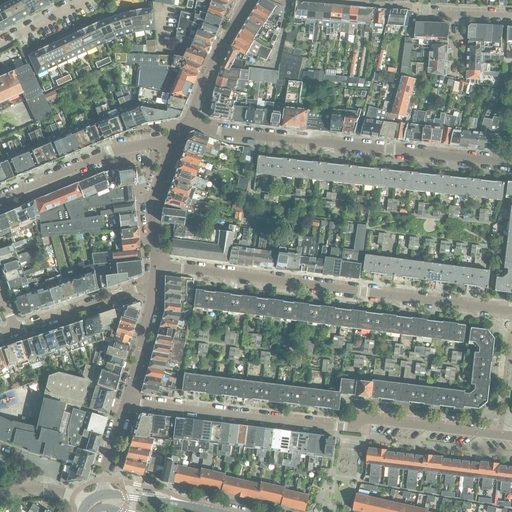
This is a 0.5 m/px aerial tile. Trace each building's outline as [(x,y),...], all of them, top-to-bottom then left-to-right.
[(29,14),(21,0),(12,0),(10,1),(20,20),(29,15),(29,14)] [(39,9),(33,0),(21,0),(29,14),(29,15),(29,16),(40,10),(39,9)] [(33,0),(39,9),(48,4),(46,0),(33,0)] [(227,3),(219,0),(210,0),(209,0),(196,0),(196,1),(201,2),(225,11),(227,3)] [(261,0),(258,5),(282,19),(283,7),(267,0),(265,0),(266,0),(265,0),(261,0)] [(10,1),(0,7),(11,25),(20,20),(10,1)] [(225,11),(201,2),(196,1),(195,8),(206,12),(222,18),(225,11)] [(307,20),(309,3),(297,2),(295,23),(302,23),(302,21),(307,21),(307,20)] [(314,35),(317,4),(309,3),(307,20),(312,20),(310,34),(314,35)] [(325,4),(317,4),(314,35),(312,43),(316,44),(318,27),(323,27),(323,21),(325,4)] [(333,5),(325,4),(323,21),(327,22),(326,34),(330,34),(333,5)] [(282,19),(258,5),(254,12),(276,26),(279,21),(282,22),(282,20),(282,19)] [(341,32),(343,6),(333,5),(330,34),(334,35),(334,32),(341,32)] [(0,7),(0,6),(0,28),(1,30),(11,25),(0,7)] [(349,33),(352,7),(343,6),(341,32),(341,33),(349,33)] [(352,7),(349,33),(349,35),(353,35),(354,29),(357,29),(359,7),(352,7)] [(359,7),(357,29),(357,31),(361,31),(361,37),(364,38),(368,8),(359,7)] [(193,18),(202,21),(219,27),(222,18),(206,12),(195,8),(193,14),(193,18)] [(375,9),(368,8),(364,38),(368,38),(370,25),(373,25),(375,9)] [(141,10),(141,9),(129,12),(129,13),(129,12),(134,33),(143,31),(144,31),(141,10)] [(152,9),(141,10),(144,31),(154,30),(153,9),(152,9)] [(375,9),(373,25),(373,28),(378,29),(378,25),(384,25),(385,16),(385,10),(375,9)] [(403,27),(407,10),(391,9),(390,16),(388,25),(394,26),(403,27)] [(407,10),(403,27),(403,32),(401,32),(401,36),(405,36),(406,32),(407,26),(411,11),(407,10)] [(193,18),(193,14),(180,11),(180,12),(181,12),(176,35),(188,37),(191,27),(197,29),(199,30),(202,21),(193,18)] [(129,12),(129,13),(118,16),(124,36),(133,33),(134,33),(129,12)] [(276,26),(254,12),(249,19),(263,27),(265,24),(272,28),(271,29),(273,29),(273,28),(279,32),(281,28),(276,26)] [(124,36),(118,16),(108,20),(115,39),(124,36)] [(249,19),(245,25),(260,35),(261,35),(263,32),(267,34),(269,30),(263,27),(249,19)] [(108,20),(97,24),(106,43),(115,39),(108,20)] [(219,27),(202,21),(199,30),(215,36),(219,27)] [(424,45),(425,23),(416,22),(414,39),(419,40),(419,45),(424,45)] [(97,23),(86,27),(96,47),(106,43),(97,24),(97,23)] [(432,41),(433,23),(425,23),(424,45),(430,45),(430,44),(432,45),(432,41)] [(440,45),(441,24),(433,23),(432,41),(436,41),(436,45),(440,45)] [(441,24),(440,45),(448,45),(448,41),(449,26),(447,24),(441,24)] [(260,35),(245,25),(241,32),(271,52),(272,50),(273,47),(258,38),(260,35)] [(477,47),(478,25),(472,25),(470,27),(469,27),(468,46),(477,47)] [(485,47),(486,26),(478,25),(477,47),(485,47)] [(493,47),(494,26),(486,26),(485,47),(493,47)] [(504,27),(504,26),(494,26),(493,47),(496,47),(501,47),(502,43),(503,27),(504,27)] [(96,47),(86,27),(76,32),(77,33),(86,52),(96,47)] [(188,37),(193,40),(192,42),(209,48),(215,36),(199,30),(197,29),(191,27),(188,37)] [(298,37),(299,32),(289,29),(288,29),(287,35),(297,38),(298,37)] [(271,52),(241,32),(236,40),(267,58),(271,52)] [(77,33),(67,37),(76,56),(86,52),(77,33)] [(296,44),(297,38),(287,35),(285,41),(296,44)] [(76,56),(67,37),(58,42),(66,61),(76,56)] [(187,42),(191,44),(189,49),(186,49),(185,50),(186,50),(186,49),(196,52),(205,55),(206,56),(209,48),(192,42),(193,40),(188,37),(187,42)] [(405,38),(404,43),(400,75),(403,75),(409,77),(411,66),(411,63),(411,58),(412,52),(413,47),(414,39),(405,38)] [(267,58),(236,40),(232,47),(240,51),(239,52),(245,55),(252,58),(252,57),(253,57),(254,56),(266,61),(267,58)] [(295,49),(296,44),(285,41),(284,47),(295,49)] [(58,42),(48,47),(57,66),(66,61),(58,42)] [(424,48),(424,52),(448,53),(448,45),(440,45),(436,45),(432,45),(430,44),(430,45),(430,48),(424,48)] [(121,54),(118,45),(113,47),(116,54),(121,54)] [(48,47),(48,46),(37,51),(38,51),(47,70),(57,66),(48,47)] [(485,51),(485,47),(477,47),(468,46),(468,54),(501,56),(501,53),(502,48),(501,48),(501,47),(496,47),(496,51),(490,51),(485,51)] [(240,51),(232,47),(227,57),(235,60),(236,58),(242,61),(245,55),(239,52),(240,51)] [(293,55),(295,49),(284,47),(283,53),(293,55)] [(196,52),(186,49),(186,50),(185,50),(182,58),(202,66),(203,62),(206,56),(205,55),(196,52)] [(382,50),(377,71),(380,72),(386,51),(382,50)] [(38,51),(28,56),(37,75),(47,70),(38,51)] [(448,53),(424,52),(423,56),(429,57),(429,60),(447,61),(448,53)] [(303,57),(293,55),(283,53),(281,58),(293,61),(302,63),(303,57)] [(202,66),(182,58),(173,56),(114,54),(115,63),(120,62),(138,64),(170,67),(179,68),(198,75),(202,66)] [(484,60),(499,60),(500,60),(501,56),(468,54),(467,63),(484,64),(484,60)] [(109,57),(102,60),(104,65),(111,62),(109,57)] [(235,60),(227,57),(222,67),(222,68),(230,70),(231,68),(232,66),(245,68),(246,61),(242,61),(236,58),(235,60)] [(306,58),(303,57),(302,63),(298,82),(303,83),(312,84),(313,81),(315,73),(303,72),(306,58)] [(292,67),(293,61),(281,58),(280,64),(292,67)] [(104,65),(102,60),(95,63),(97,68),(104,65)] [(429,63),(423,63),(423,68),(447,69),(447,61),(429,60),(429,63)] [(298,82),(302,63),(293,61),(292,67),(280,64),(279,70),(279,71),(278,80),(290,81),(298,82)] [(423,63),(411,63),(411,66),(416,66),(416,75),(422,76),(422,72),(423,72),(429,73),(447,77),(447,69),(423,68),(423,63)] [(484,64),(467,63),(467,71),(489,72),(490,64),(484,64)] [(0,76),(0,102),(22,93),(36,122),(52,115),(46,102),(43,96),(28,64),(0,76)] [(170,67),(138,64),(136,88),(139,88),(187,98),(193,85),(195,82),(190,80),(189,82),(171,76),(169,75),(170,67)] [(89,66),(82,69),(84,74),(91,71),(89,66)] [(179,68),(170,67),(169,75),(171,76),(189,82),(190,80),(195,82),(197,76),(198,75),(179,68)] [(230,70),(222,68),(218,77),(219,78),(248,81),(249,70),(231,68),(230,70)] [(249,68),(249,70),(248,81),(249,81),(256,82),(259,82),(261,69),(249,68)] [(84,74),(82,69),(75,72),(78,77),(84,74)] [(324,82),(325,75),(325,72),(315,71),(315,73),(313,81),(324,82)] [(493,72),(489,72),(467,71),(466,78),(467,78),(467,81),(469,82),(475,84),(480,85),(480,79),(483,79),(484,76),(499,77),(499,72),(493,72)] [(384,75),(375,73),(373,81),(383,82),(384,75)] [(393,82),(395,76),(387,73),(385,80),(393,82)] [(69,75),(62,78),(65,83),(72,80),(69,75)] [(334,82),(335,76),(325,75),(324,82),(326,82),(326,84),(334,84),(334,82)] [(409,77),(403,75),(401,83),(418,88),(420,81),(409,77)] [(437,75),(435,87),(441,88),(443,77),(437,75)] [(357,85),(358,78),(354,77),(350,77),(349,84),(349,86),(357,87),(357,85)] [(65,83),(62,78),(56,81),(58,86),(65,83)] [(249,81),(248,81),(219,78),(217,87),(248,95),(249,81)] [(277,80),(277,84),(276,91),(281,91),(281,87),(288,88),(290,81),(278,80),(277,80)] [(468,85),(469,82),(467,81),(461,80),(460,82),(459,91),(463,92),(464,84),(468,85)] [(290,81),(288,88),(282,127),(331,132),(333,113),(306,110),(301,100),(301,99),(300,99),(303,83),(298,82),(290,81)] [(418,88),(401,83),(399,91),(416,96),(418,88)] [(49,84),(42,87),(45,92),(52,89),(49,84)] [(123,97),(129,95),(126,86),(120,89),(121,91),(123,97)] [(247,99),(248,95),(217,87),(214,97),(213,101),(225,104),(226,100),(235,101),(247,103),(247,99)] [(139,88),(137,96),(183,109),(187,98),(139,88)] [(511,97),(511,92),(511,90),(502,88),(501,95),(511,97)] [(55,91),(43,96),(46,102),(57,97),(55,91)] [(416,96),(399,91),(397,99),(414,103),(416,96)] [(129,95),(123,97),(136,128),(147,123),(138,101),(132,103),(129,95)] [(179,117),(183,109),(137,96),(137,98),(138,101),(147,123),(165,120),(165,121),(176,119),(179,117)] [(120,108),(115,110),(124,132),(136,128),(123,97),(118,100),(120,108)] [(258,97),(258,101),(254,123),(262,124),(266,102),(262,101),(262,97),(258,97)] [(248,108),(246,122),(254,123),(258,101),(254,100),(247,99),(247,103),(246,107),(248,108)] [(397,99),(395,106),(412,111),(414,103),(397,99)] [(232,120),(235,101),(226,100),(225,104),(213,101),(211,117),(232,120)] [(247,103),(235,101),(232,120),(246,122),(248,108),(246,107),(247,103)] [(379,121),(375,121),(372,136),(380,137),(387,112),(387,109),(389,102),(385,101),(383,110),(382,110),(379,121)] [(266,102),(262,124),(271,126),(274,103),(266,102)] [(283,104),(274,103),(271,126),(279,127),(283,104)] [(106,104),(100,106),(113,137),(124,132),(115,110),(110,112),(106,104)] [(100,106),(96,107),(95,108),(98,116),(92,118),(102,141),(113,137),(100,106)] [(412,111),(395,106),(393,114),(399,115),(403,116),(407,117),(410,118),(412,111)] [(372,136),(375,121),(371,120),(374,107),(369,107),(369,111),(366,119),(362,135),(372,136)] [(358,111),(345,110),(343,133),(355,134),(358,122),(362,109),(359,108),(358,111)] [(333,109),(333,113),(331,132),(343,133),(345,110),(333,109)] [(414,141),(417,119),(417,116),(419,110),(415,109),(412,124),(408,123),(407,123),(404,140),(414,141)] [(83,112),(82,112),(78,114),(90,146),(102,141),(92,118),(87,120),(84,112),(83,112)] [(394,139),(399,115),(393,114),(387,112),(380,137),(394,139)] [(421,116),(421,119),(417,119),(414,141),(422,142),(426,114),(423,113),(421,116)] [(440,144),(444,113),(439,113),(439,119),(434,119),(433,127),(431,144),(440,144)] [(444,113),(440,144),(451,146),(457,117),(444,113)] [(55,123),(64,120),(63,117),(60,118),(58,114),(52,116),(53,119),(55,123)] [(90,146),(78,114),(73,116),(72,116),(75,125),(70,127),(79,150),(90,146)] [(430,120),(431,115),(426,114),(422,142),(431,144),(433,127),(428,126),(429,120),(430,120)] [(407,123),(408,123),(410,118),(407,117),(406,124),(401,123),(403,116),(399,115),(394,139),(404,141),(404,140),(407,123)] [(460,147),(463,130),(458,130),(461,118),(457,117),(451,146),(460,147)] [(463,130),(460,147),(469,147),(475,118),(470,118),(468,131),(463,130)] [(479,148),(481,133),(476,132),(478,119),(475,118),(469,147),(479,148)] [(482,127),(481,133),(479,148),(487,149),(488,144),(492,121),(485,119),(482,127)] [(493,121),(492,121),(488,144),(487,149),(496,150),(499,134),(494,134),(496,124),(498,124),(499,120),(494,119),(493,121)] [(64,120),(55,123),(64,144),(68,155),(79,150),(70,127),(67,129),(64,120)] [(53,134),(48,136),(58,159),(68,155),(64,144),(55,123),(50,125),(49,125),(53,134)] [(39,129),(34,132),(47,163),(58,159),(48,136),(43,138),(39,129)] [(47,163),(34,132),(28,134),(31,143),(27,145),(37,168),(47,163)] [(216,143),(217,140),(208,137),(193,132),(190,133),(187,140),(218,150),(228,151),(228,146),(219,144),(216,143)] [(37,168),(27,145),(22,147),(18,138),(12,140),(26,172),(37,168)] [(26,172),(12,140),(7,142),(10,151),(6,153),(8,158),(14,177),(26,172)] [(218,150),(187,140),(183,151),(201,157),(203,151),(216,155),(218,150)] [(242,155),(243,155),(253,157),(254,150),(252,148),(243,147),(242,155)] [(183,151),(180,160),(205,169),(206,165),(199,162),(201,157),(183,151)] [(2,161),(0,154),(0,168),(5,181),(14,177),(8,158),(2,161)] [(253,157),(243,155),(241,164),(251,166),(253,157)] [(271,175),(273,158),(257,156),(257,157),(255,173),(271,175)] [(273,158),(271,175),(286,177),(288,160),(273,158)] [(180,160),(177,170),(194,176),(196,170),(198,171),(197,172),(204,175),(203,176),(211,177),(213,172),(205,169),(180,160)] [(304,161),(288,160),(286,177),(302,179),(304,161)] [(304,161),(302,179),(317,180),(319,163),(304,161)] [(334,164),(319,163),(317,180),(332,182),(334,164)] [(349,166),(334,164),(332,182),(348,183),(349,166)] [(349,166),(348,183),(363,185),(365,168),(349,166)] [(103,172),(78,183),(84,198),(117,187),(120,186),(132,185),(135,185),(137,183),(136,177),(138,176),(140,174),(139,168),(137,167),(110,170),(103,172)] [(365,168),(363,185),(378,187),(380,169),(365,168)] [(380,169),(378,187),(394,188),(395,171),(380,169)] [(194,176),(177,170),(173,181),(195,188),(197,182),(206,185),(207,181),(194,176)] [(395,171),(394,188),(409,190),(411,173),(395,171)] [(411,173),(409,190),(425,192),(426,174),(411,173)] [(442,176),(426,174),(425,192),(440,193),(442,176)] [(457,178),(442,176),(440,193),(455,195),(457,178)] [(472,179),(457,178),(455,195),(470,196),(472,179)] [(239,179),(237,187),(245,189),(247,180),(239,179)] [(472,179),(470,196),(485,198),(487,181),(472,179)] [(206,192),(203,191),(195,188),(173,181),(169,192),(191,200),(193,194),(205,198),(206,192)] [(487,181),(485,198),(501,200),(503,182),(487,181)] [(84,198),(78,183),(35,201),(38,215),(41,232),(42,237),(100,231),(99,228),(102,227),(101,215),(84,218),(82,208),(80,200),(84,198)] [(117,187),(84,198),(80,200),(82,208),(112,204),(134,201),(132,185),(120,186),(117,187)] [(191,200),(169,192),(164,204),(174,207),(173,209),(193,212),(199,214),(203,203),(191,200)] [(35,201),(24,205),(29,223),(34,222),(37,233),(41,232),(38,215),(35,201)] [(135,211),(134,201),(112,204),(113,209),(108,209),(108,210),(100,211),(101,215),(118,213),(135,211)] [(241,209),(243,204),(233,201),(231,209),(236,211),(241,212),(241,209)] [(24,205),(14,209),(20,227),(22,231),(31,227),(29,223),(24,205)] [(20,227),(14,209),(4,213),(13,237),(17,235),(14,230),(20,227)] [(193,213),(193,212),(173,209),(173,210),(163,209),(161,222),(174,224),(183,225),(184,220),(186,219),(186,217),(192,217),(193,213)] [(135,211),(118,213),(119,219),(113,220),(114,224),(110,224),(110,227),(120,226),(120,229),(137,227),(135,211)] [(13,237),(4,213),(0,215),(0,232),(1,235),(6,233),(8,239),(13,237)] [(284,216),(284,223),(295,225),(296,218),(284,216)] [(236,233),(234,232),(236,226),(229,225),(228,232),(211,230),(210,239),(184,235),(185,231),(193,231),(194,226),(183,225),(174,224),(170,255),(227,262),(228,262),(232,243),(233,237),(235,238),(236,233)] [(137,227),(120,229),(113,230),(114,237),(110,237),(111,241),(115,241),(138,238),(137,227)] [(248,237),(248,232),(249,230),(248,230),(244,229),(242,241),(239,241),(238,244),(235,263),(243,264),(248,237)] [(252,265),(254,249),(250,249),(251,238),(248,237),(243,264),(252,265)] [(139,249),(138,238),(115,241),(116,251),(139,249)] [(25,239),(5,246),(0,247),(0,256),(16,252),(14,248),(27,243),(25,239)] [(287,258),(285,269),(297,271),(303,241),(299,240),(298,249),(288,248),(287,258)] [(303,240),(303,241),(297,271),(306,272),(309,250),(311,242),(303,240)] [(252,265),(259,266),(262,243),(259,242),(257,250),(254,249),(252,265)] [(275,268),(278,253),(279,243),(275,242),(273,252),(269,252),(267,267),(275,268)] [(309,250),(306,272),(314,273),(316,258),(313,257),(315,242),(311,242),(309,250)] [(235,263),(238,244),(232,243),(228,262),(235,263)] [(267,267),(269,252),(265,251),(266,243),(262,243),(259,266),(267,267)] [(330,275),(336,245),(331,244),(329,257),(325,257),(322,274),(330,275)] [(339,276),(341,260),(336,259),(339,246),(336,245),(330,275),(339,276)] [(322,274),(325,257),(326,246),(321,246),(320,258),(316,258),(314,273),(322,274)] [(139,249),(116,251),(92,253),(93,265),(98,264),(107,264),(108,264),(140,259),(139,249)] [(343,249),(341,260),(339,276),(348,277),(352,250),(343,249)] [(352,250),(348,277),(358,279),(362,252),(352,250)] [(16,252),(0,256),(0,263),(1,265),(24,258),(34,254),(32,251),(17,255),(16,252)] [(511,252),(505,252),(503,268),(505,268),(511,269),(511,252)] [(285,269),(287,258),(282,258),(282,253),(278,253),(275,268),(285,269)] [(35,258),(34,254),(24,258),(1,265),(4,273),(22,267),(20,263),(35,258)] [(378,274),(380,256),(364,254),(362,272),(378,274)] [(380,256),(378,274),(393,276),(395,258),(380,256)] [(395,258),(393,276),(408,278),(411,260),(395,258)] [(141,267),(140,259),(108,264),(109,271),(141,267)] [(426,262),(411,260),(408,278),(424,280),(426,262)] [(82,261),(77,263),(80,272),(86,294),(97,290),(96,284),(95,270),(93,265),(84,268),(82,261)] [(442,264),(426,262),(424,280),(440,282),(442,264)] [(457,266),(442,264),(440,282),(455,284),(457,266)] [(22,267),(4,273),(6,281),(25,275),(40,270),(38,266),(23,271),(22,267)] [(473,268),(457,266),(455,284),(471,286),(473,268)] [(141,267),(109,271),(109,274),(101,275),(102,288),(140,275),(142,273),(141,267)] [(473,268),(471,286),(487,288),(489,271),(473,268)] [(511,269),(505,268),(504,273),(501,275),(492,274),(490,288),(494,288),(494,290),(510,292),(511,291),(511,269)] [(73,275),(72,270),(67,272),(69,277),(76,297),(86,294),(80,272),(73,275)] [(26,279),(25,275),(6,281),(10,290),(21,286),(28,283),(32,282),(32,279),(31,277),(26,279)] [(60,275),(56,276),(64,301),(76,297),(69,277),(62,279),(60,275)] [(64,301),(56,276),(44,281),(44,282),(53,305),(64,301)] [(165,276),(165,285),(186,287),(187,282),(193,282),(194,279),(180,277),(180,278),(165,276)] [(32,279),(32,282),(36,291),(42,309),(53,305),(44,282),(38,285),(36,278),(32,279)] [(28,283),(21,286),(31,313),(42,309),(36,291),(31,292),(28,283)] [(186,294),(186,287),(165,285),(164,293),(192,296),(192,289),(190,289),(189,294),(186,294)] [(21,286),(10,290),(19,315),(22,316),(31,313),(21,286)] [(207,309),(209,291),(195,290),(193,307),(207,309)] [(222,293),(209,291),(207,309),(220,310),(222,293)] [(179,303),(179,298),(183,298),(183,303),(186,303),(186,297),(191,297),(192,296),(164,293),(164,302),(179,303)] [(235,295),(222,293),(220,310),(233,312),(235,295)] [(248,296),(235,295),(233,312),(246,314),(248,296)] [(261,298),(248,296),(246,314),(259,316),(261,298)] [(274,300),(261,298),(259,316),(272,317),(274,300)] [(288,302),(274,300),(272,317),(286,319),(288,302)] [(119,308),(119,310),(123,310),(123,309),(139,314),(141,303),(139,301),(119,308)] [(183,312),(183,305),(190,305),(191,305),(191,303),(186,303),(183,303),(179,303),(164,302),(164,310),(183,312)] [(288,302),(286,319),(299,321),(301,303),(288,302)] [(314,305),(301,303),(299,321),(311,322),(314,305)] [(314,305),(311,322),(326,324),(328,307),(314,305)] [(342,309),(328,307),(326,324),(340,326),(342,309)] [(119,310),(119,308),(118,312),(115,312),(116,317),(117,315),(120,317),(136,321),(139,314),(123,309),(123,310),(119,310)] [(114,309),(99,315),(102,330),(108,329),(107,324),(111,323),(110,321),(112,320),(112,318),(116,317),(115,312),(114,309)] [(342,309),(340,326),(355,328),(358,311),(342,309)] [(184,312),(183,312),(164,310),(164,311),(162,318),(182,321),(183,319),(184,312)] [(358,311),(355,328),(370,330),(373,313),(358,311)] [(373,313),(370,330),(386,332),(388,315),(373,313)] [(102,332),(102,330),(99,315),(91,317),(94,335),(96,342),(104,339),(103,336),(102,332)] [(403,317),(388,315),(386,332),(401,334),(403,317)] [(91,317),(83,320),(88,345),(96,342),(94,335),(91,317)] [(120,317),(119,321),(118,324),(134,329),(136,321),(120,317)] [(403,317),(401,334),(416,336),(419,319),(403,317)] [(181,326),(182,322),(183,321),(182,321),(162,318),(159,327),(175,329),(176,324),(181,326)] [(419,319),(416,336),(432,338),(434,321),(419,319)] [(88,345),(83,320),(73,323),(81,348),(88,346),(88,345)] [(434,321),(432,338),(447,340),(449,323),(434,321)] [(81,348),(73,323),(62,327),(69,348),(75,346),(76,349),(81,348)] [(449,323),(447,340),(462,342),(464,327),(465,327),(464,326),(464,325),(449,323)] [(134,329),(118,324),(116,332),(131,337),(134,329)] [(69,348),(62,327),(52,330),(60,355),(70,351),(69,348)] [(175,329),(159,327),(157,335),(180,338),(182,331),(175,329)] [(493,338),(486,329),(470,327),(468,341),(474,342),(478,348),(478,352),(491,354),(493,338)] [(116,332),(112,330),(108,329),(105,337),(109,338),(129,344),(131,337),(116,332)] [(52,330),(42,334),(49,355),(55,353),(56,356),(60,355),(52,330)] [(42,334),(31,337),(39,362),(44,361),(43,357),(49,355),(42,334)] [(183,341),(184,339),(180,338),(157,335),(155,343),(182,349),(184,341),(183,341)] [(129,344),(109,338),(105,337),(103,336),(104,339),(103,341),(112,344),(111,347),(120,350),(127,352),(129,344)] [(31,337),(21,341),(29,365),(39,362),(31,337)] [(29,365),(21,341),(11,344),(19,368),(29,365)] [(180,358),(182,349),(155,343),(152,351),(180,358)] [(19,368),(11,344),(1,348),(9,372),(14,370),(15,373),(20,371),(19,368)] [(120,350),(111,347),(107,346),(102,345),(100,352),(109,355),(120,358),(124,360),(127,352),(120,350)] [(424,357),(425,348),(415,346),(414,349),(414,353),(413,358),(418,359),(418,356),(424,357)] [(0,374),(9,372),(1,348),(0,347),(0,374)] [(179,365),(180,358),(152,351),(150,360),(179,367),(179,365)] [(460,364),(461,352),(452,351),(450,363),(460,364)] [(124,360),(120,358),(109,355),(108,359),(102,357),(103,353),(100,352),(97,360),(122,367),(124,360)] [(474,352),(472,368),(489,370),(491,355),(491,354),(478,352),(474,352)] [(122,367),(97,360),(96,364),(98,365),(105,367),(104,370),(120,375),(122,367)] [(150,360),(148,368),(163,371),(164,366),(178,370),(179,367),(150,360)] [(91,383),(95,367),(91,366),(86,364),(85,366),(82,378),(88,380),(88,382),(91,383)] [(161,376),(163,371),(148,368),(145,376),(168,381),(169,381),(167,380),(168,377),(161,376)] [(489,370),(472,368),(470,384),(474,385),(488,386),(488,384),(489,370)] [(120,375),(104,370),(101,369),(96,384),(115,390),(120,375)] [(67,429),(70,416),(62,414),(64,405),(67,403),(81,406),(82,402),(83,398),(86,386),(88,382),(88,380),(82,378),(58,372),(48,376),(36,426),(32,425),(21,423),(14,421),(12,421),(11,423),(0,418),(0,438),(5,441),(6,438),(14,441),(13,443),(29,447),(28,450),(64,459),(65,460),(66,454),(68,445),(67,429)] [(197,392),(199,375),(183,373),(181,390),(197,392)] [(341,374),(338,392),(338,393),(339,393),(354,395),(356,380),(348,379),(348,375),(341,374)] [(214,377),(199,375),(197,392),(212,394),(214,377)] [(166,389),(168,381),(145,376),(143,384),(159,387),(161,387),(166,389)] [(214,377),(212,394),(228,396),(230,378),(214,377)] [(230,378),(228,396),(244,398),(246,380),(230,378)] [(261,382),(246,380),(244,398),(259,399),(261,382)] [(369,397),(371,382),(356,380),(354,395),(369,397)] [(385,399),(387,381),(371,380),(371,382),(369,397),(385,399)] [(403,383),(387,381),(385,399),(400,401),(403,383)] [(112,398),(115,390),(96,384),(91,383),(88,382),(86,386),(95,389),(93,392),(112,398)] [(261,382),(259,399),(275,401),(277,384),(261,382)] [(418,385),(403,383),(400,401),(416,403),(418,385)] [(159,387),(143,384),(141,392),(156,395),(157,390),(168,393),(167,397),(172,397),(174,391),(167,389),(166,389),(161,387),(159,387)] [(292,386),(277,384),(275,401),(290,403),(292,386)] [(418,385),(416,403),(432,404),(434,387),(418,385)] [(464,392),(462,406),(478,408),(486,401),(488,386),(474,385),(473,389),(469,393),(464,392)] [(292,386),(290,403),(306,405),(308,388),(292,386)] [(449,389),(434,387),(432,404),(447,406),(449,389)] [(323,390),(308,388),(306,405),(321,407),(323,390)] [(463,391),(449,389),(447,406),(461,408),(462,406),(464,392),(464,390),(463,390),(463,391)] [(337,409),(339,393),(338,393),(338,392),(323,390),(321,407),(337,409)] [(110,406),(112,398),(93,392),(91,400),(110,406)] [(107,414),(110,406),(91,400),(83,398),(82,402),(84,402),(82,407),(88,408),(98,411),(107,414)] [(95,454),(106,417),(97,414),(91,413),(91,414),(73,408),(70,416),(67,429),(67,435),(68,445),(95,454)] [(172,440),(175,418),(141,413),(138,415),(132,435),(170,440),(172,440)] [(181,450),(185,418),(175,417),(175,418),(172,440),(170,440),(169,447),(168,449),(176,450),(180,451),(181,450)] [(189,451),(194,419),(185,418),(181,450),(184,451),(189,451)] [(202,420),(194,419),(189,451),(198,452),(199,449),(196,449),(196,448),(195,448),(195,441),(200,442),(202,420)] [(207,453),(211,422),(202,420),(200,442),(204,442),(203,449),(199,449),(198,452),(200,453),(204,453),(207,453)] [(220,423),(211,422),(207,453),(212,454),(213,444),(217,444),(220,423)] [(225,456),(229,424),(220,423),(217,444),(222,445),(221,450),(217,450),(216,455),(225,456)] [(225,456),(228,457),(229,457),(231,446),(235,446),(237,425),(229,424),(225,456)] [(237,425),(235,446),(239,447),(238,458),(240,458),(242,459),(246,426),(237,425)] [(242,459),(244,459),(248,460),(249,448),(252,448),(255,427),(246,426),(242,459)] [(255,427),(252,448),(257,449),(255,461),(259,462),(263,428),(255,427)] [(272,429),(263,428),(259,462),(261,462),(263,462),(263,457),(265,457),(266,450),(270,451),(272,429)] [(281,430),(272,429),(270,451),(274,451),(273,464),(277,465),(281,430)] [(287,453),(290,431),(281,430),(277,465),(281,465),(283,457),(282,457),(283,452),(287,453)] [(287,459),(287,460),(286,466),(289,467),(294,468),(298,432),(290,431),(287,453),(292,454),(291,460),(287,459)] [(305,455),(308,434),(298,432),(294,468),(296,468),(299,468),(300,455),(305,455)] [(316,435),(308,434),(305,455),(309,456),(307,469),(312,470),(313,463),(316,435)] [(132,435),(129,447),(152,451),(153,445),(163,447),(164,446),(169,447),(170,440),(132,435)] [(325,436),(316,435),(313,463),(317,464),(318,457),(322,457),(325,436)] [(334,437),(325,436),(322,457),(321,465),(326,465),(326,458),(331,458),(334,437)] [(68,445),(66,454),(92,462),(95,454),(68,445)] [(152,451),(129,447),(125,459),(157,466),(159,459),(150,457),(152,451)] [(374,483),(378,449),(369,448),(367,464),(372,464),(369,483),(374,483)] [(388,450),(378,449),(374,483),(379,484),(381,466),(385,466),(385,467),(386,468),(388,451),(388,450)] [(388,451),(386,468),(390,468),(388,486),(393,487),(397,452),(388,451)] [(397,452),(393,487),(397,487),(399,469),(404,470),(406,454),(397,452)] [(66,454),(65,460),(73,461),(71,465),(89,470),(92,462),(66,454)] [(416,455),(406,454),(404,470),(409,470),(407,489),(411,490),(416,455)] [(425,456),(416,455),(411,490),(416,490),(418,472),(423,472),(425,456)] [(425,456),(423,472),(424,471),(428,471),(426,482),(431,482),(434,456),(425,455),(425,456)] [(165,462),(160,480),(173,483),(173,482),(177,465),(179,457),(172,456),(170,463),(165,462)] [(444,457),(434,456),(431,482),(436,483),(437,472),(441,473),(441,474),(442,474),(444,458),(444,457)] [(444,458),(442,474),(446,475),(445,485),(449,486),(453,459),(444,458)] [(157,466),(125,459),(122,468),(124,471),(142,475),(144,469),(155,472),(157,466)] [(462,460),(453,459),(449,486),(454,487),(455,476),(460,477),(462,460)] [(471,462),(462,460),(460,477),(465,477),(463,488),(468,488),(471,462)] [(481,461),(481,463),(479,479),(479,478),(484,478),(482,489),(487,489),(490,463),(481,461)] [(481,463),(471,462),(468,488),(473,489),(474,478),(479,479),(481,463)] [(490,463),(487,489),(492,490),(493,479),(497,480),(497,481),(498,481),(500,465),(500,464),(490,463)] [(89,470),(71,465),(66,481),(87,479),(89,470)] [(189,467),(177,465),(173,482),(185,484),(189,467)] [(509,466),(500,465),(498,481),(502,482),(501,492),(505,493),(509,466)] [(200,470),(189,467),(185,484),(197,487),(197,485),(200,470)] [(201,468),(200,470),(197,485),(209,488),(213,471),(201,468)] [(225,474),(213,471),(209,488),(221,490),(224,475),(225,474)] [(224,475),(221,490),(220,492),(232,495),(236,478),(224,475)] [(236,478),(232,495),(244,498),(248,481),(236,478)] [(260,483),(248,481),(244,498),(256,500),(257,498),(260,483)] [(260,482),(260,483),(257,498),(268,501),(272,484),(260,482)] [(284,487),(272,484),(268,501),(280,504),(284,487)] [(284,487),(280,504),(280,506),(292,508),(296,492),(284,489),(285,487),(284,487)] [(308,495),(296,492),(292,508),(304,511),(308,495)] [(362,511),(365,511),(369,496),(357,494),(353,510),(362,511)] [(378,511),(381,499),(369,496),(365,511),(378,511)] [(390,511),(393,502),(381,499),(378,511),(390,511)] [(393,502),(390,511),(402,511),(405,504),(393,502)]
